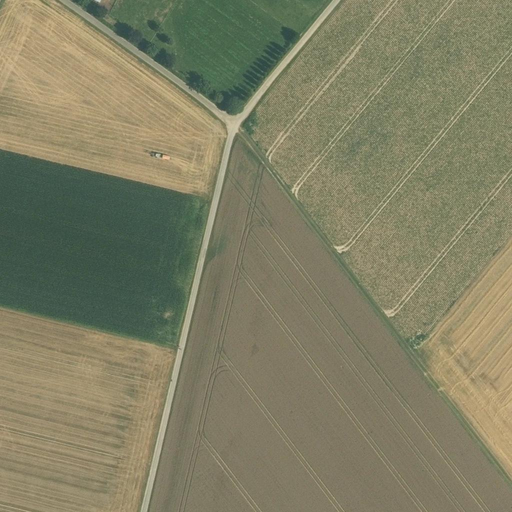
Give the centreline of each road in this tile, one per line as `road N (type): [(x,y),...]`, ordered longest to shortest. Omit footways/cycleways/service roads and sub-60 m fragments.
road 1 (track): [(511,486),(234,124)]
road 2 (track): [(145,511),(234,124)]
road 3 (track): [(62,0),(234,124)]
road 4 (track): [(234,124),(337,0)]
